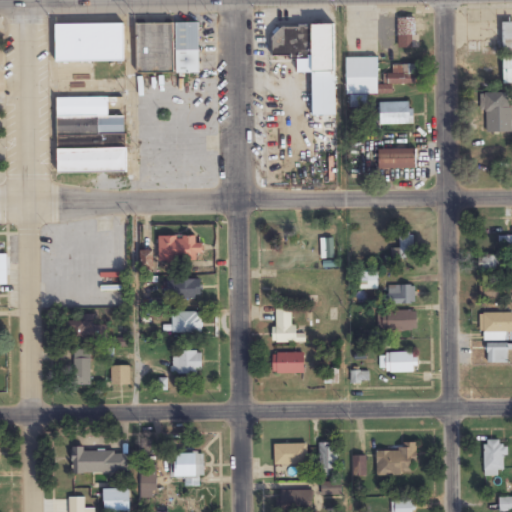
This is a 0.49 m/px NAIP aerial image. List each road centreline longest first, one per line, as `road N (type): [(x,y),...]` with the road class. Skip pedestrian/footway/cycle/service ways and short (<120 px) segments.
road 1 (residential): [(511,406),(0,414)]
road 2 (residential): [(245,511),(238,0)]
road 3 (residential): [(449,511),(442,0)]
road 4 (residential): [(32,511),(27,0)]
road 5 (residential): [(511,195),(0,196)]
